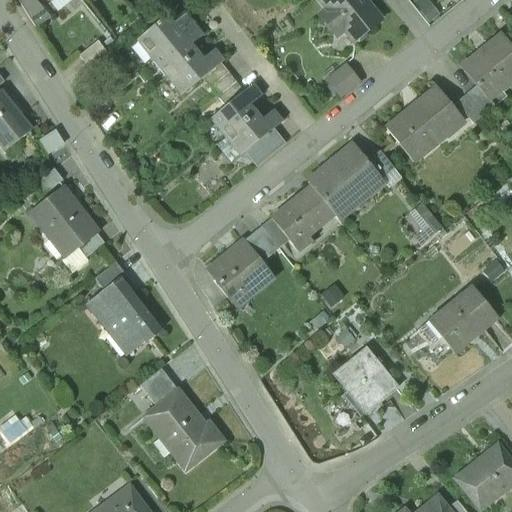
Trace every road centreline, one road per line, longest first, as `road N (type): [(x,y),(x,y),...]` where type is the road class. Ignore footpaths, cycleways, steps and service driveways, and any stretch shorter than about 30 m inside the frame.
road 1 (residential): [(484,0),(160,268)]
road 2 (residential): [(160,268),(0,4)]
road 3 (residential): [(302,487),(160,268)]
road 4 (residential): [(511,373),(344,479),(302,487)]
